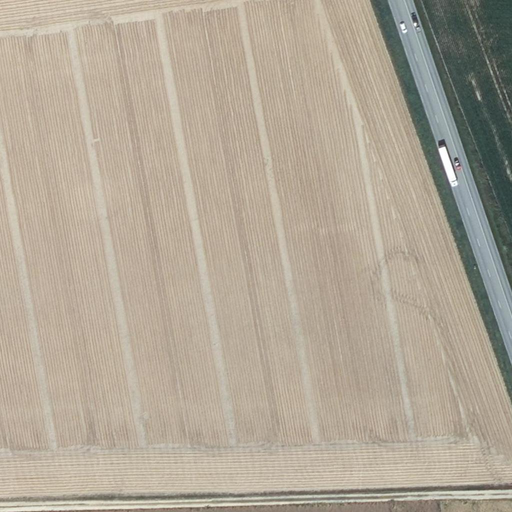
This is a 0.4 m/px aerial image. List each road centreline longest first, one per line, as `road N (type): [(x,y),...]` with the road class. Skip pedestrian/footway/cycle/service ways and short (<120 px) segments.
road 1 (track): [(511,490),(0,511)]
road 2 (primary): [(511,336),(398,0)]
